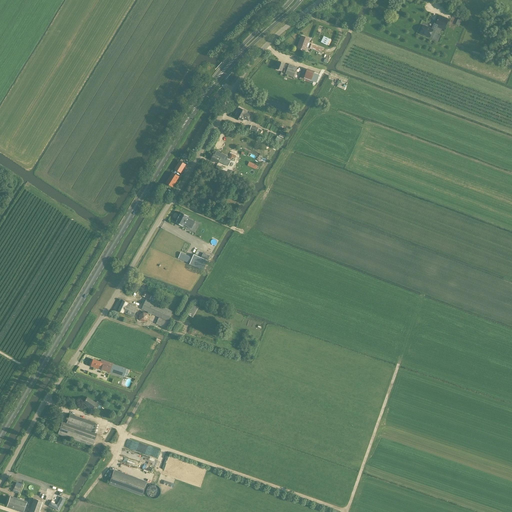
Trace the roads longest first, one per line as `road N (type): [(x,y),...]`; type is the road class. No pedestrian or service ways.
road 1 (unclassified): [(0,484),(254,56),(322,0)]
road 2 (primary): [(0,435),(165,154),(226,66)]
road 3 (track): [(44,402),(346,511)]
road 4 (track): [(346,511),(398,363)]
